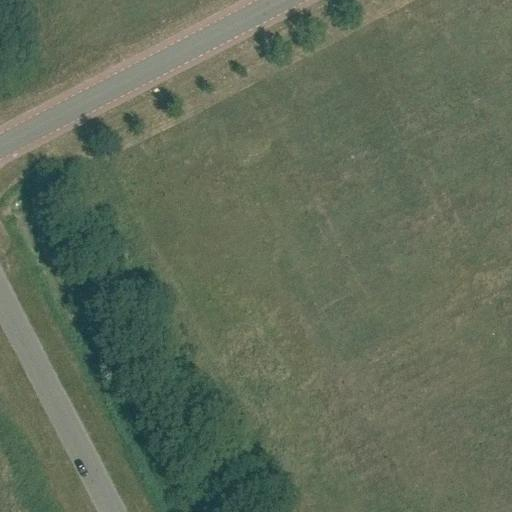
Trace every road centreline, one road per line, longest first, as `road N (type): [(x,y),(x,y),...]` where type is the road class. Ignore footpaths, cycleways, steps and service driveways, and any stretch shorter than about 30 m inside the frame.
road 1 (tertiary): [(0,147),(283,0)]
road 2 (unclassified): [(113,511),(0,294)]
